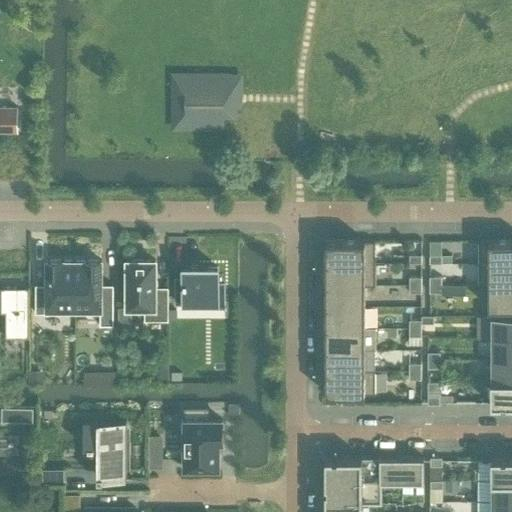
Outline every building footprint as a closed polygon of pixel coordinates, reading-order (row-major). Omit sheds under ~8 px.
[(237,100),(239,91),(239,82),(223,80),(177,79),(177,111),(209,111),(236,107),(237,100)] [(0,131),(18,131),(18,107),(0,107),(0,131)] [(479,240),(479,263),(511,263),(511,239),(495,240),(479,240)] [(326,260),(326,263),(375,263),(375,240),(360,240),(359,240),(326,240),(326,255),(326,260)] [(409,263),(421,263),(422,255),(409,255),(409,263)] [(429,255),(429,263),(442,263),(441,255),(429,255)] [(47,285),(35,284),(35,313),(74,313),(74,260),(63,260),(47,260),(47,285)] [(85,260),(74,260),(74,313),(100,313),(100,325),(113,325),(113,284),(101,284),(101,260),(85,260)] [(127,260),(127,307),(144,307),(144,320),(168,320),(168,287),(155,287),(155,260),(127,260)] [(326,281),(326,285),(375,285),(375,263),(326,263),(326,277),(326,281)] [(511,263),(479,263),(479,285),(511,284),(511,263)] [(184,279),(176,279),(176,302),(185,302),(205,302),(205,305),(206,305),(222,305),(223,305),(223,302),(223,285),(218,285),(218,266),(184,266),(184,279)] [(409,276),(409,284),(421,285),(421,277),(409,276)] [(421,285),(409,284),(409,292),(421,293),(421,285)] [(511,284),(479,285),(489,285),(489,301),(488,301),(488,307),(511,307),(511,284)] [(326,303),(326,306),(365,306),(365,285),(375,285),(326,285),(326,298),(326,303)] [(27,291),(0,291),(0,312),(5,312),(5,337),(29,337),(29,287),(27,287),(27,291)] [(326,325),(326,328),(365,328),(365,306),(326,306),(326,320),(326,325)] [(511,314),(491,315),(491,338),(511,337),(511,314)] [(409,320),(409,328),(421,328),(421,320),(409,320)] [(326,346),(326,349),(365,349),(365,328),(326,328),(326,331),(326,341),(326,346)] [(421,328),(409,328),(409,336),(421,336),(421,328)] [(511,337),(491,338),(491,360),(511,359),(511,337)] [(326,368),(326,371),(375,371),(375,370),(365,370),(365,353),(365,349),(326,349),(326,353),(326,363),(326,368)] [(511,359),(491,360),(492,381),(511,381),(511,359)] [(409,363),(409,371),(421,371),(421,363),(409,363)] [(116,368),(85,369),(86,382),(117,381),(116,368)] [(375,371),(326,371),(326,385),(326,389),(326,394),(365,394),(375,394),(375,371)] [(421,371),(409,371),(409,379),(421,379),(421,371)] [(42,373),(31,373),(31,383),(42,383),(42,373)] [(511,381),(492,381),(492,404),(511,403),(511,381)] [(428,404),(440,404),(440,395),(428,395),(428,404)] [(238,404),(229,404),(229,413),(238,413),(238,404)] [(1,421),(33,422),(33,407),(1,407),(1,421)] [(185,407),(184,407),(185,467),(195,467),(195,471),(215,471),(215,467),(219,467),(218,448),(218,446),(218,441),(223,441),(222,419),(209,419),(208,407),(185,407)] [(126,419),(84,419),(84,425),(84,446),(88,446),(88,447),(94,447),(94,446),(101,446),(101,478),(126,478),(126,467),(126,427),(126,419)] [(149,453),(149,467),(162,467),(162,453),(149,453)] [(511,456),(492,457),(492,479),(511,479),(511,456)] [(326,457),(326,501),(362,501),(362,503),(382,503),(382,481),(381,481),(381,457),(326,457)] [(424,457),(381,457),(381,481),(382,481),(424,481),(424,457)] [(430,465),(442,465),(442,457),(430,457),(430,465)] [(43,467),(43,482),(62,482),(63,468),(43,467)] [(457,495),(477,496),(478,483),(467,483),(468,477),(448,476),(447,490),(457,491),(457,495)] [(511,479),(492,479),(492,501),(511,500),(511,479)] [(430,488),(443,488),(443,480),(430,480),(430,488)] [(64,494),(64,511),(79,511),(79,494),(64,494)] [(430,500),(430,511),(433,511),(448,511),(447,500),(430,500)] [(511,511),(511,500),(492,501),(491,511),(511,511)] [(326,511),(325,511),(362,511),(362,503),(362,501),(326,501),(326,507),(328,507),(328,511),(326,511)]
